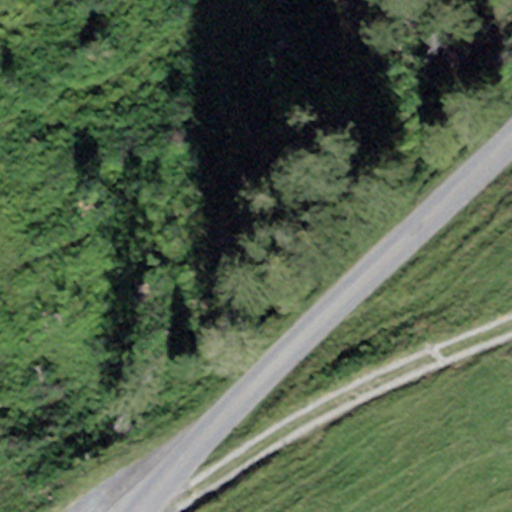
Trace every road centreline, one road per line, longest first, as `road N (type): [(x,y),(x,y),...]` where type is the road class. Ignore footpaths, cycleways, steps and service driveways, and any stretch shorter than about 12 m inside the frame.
road 1 (unclassified): [(511,118),(119,511)]
road 2 (track): [(119,511),(340,395),(511,326)]
